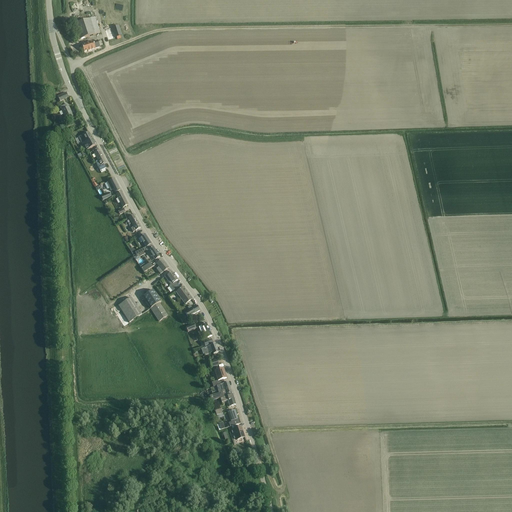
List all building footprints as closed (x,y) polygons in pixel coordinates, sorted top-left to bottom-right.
[(95,18),(79,23),(74,24),(80,40),(100,33),(95,18)] [(86,45),(82,46),(84,53),(88,52),(95,50),(95,49),(100,48),(98,41),(93,43),(93,42),(85,45),(86,45)] [(66,93),(62,95),(57,97),(60,102),(63,101),(62,99),(63,99),(68,97),(66,93)] [(67,104),(62,107),(60,108),(62,111),(61,111),(66,120),(73,117),(69,107),(68,107),(67,104)] [(81,137),(78,138),(85,151),(92,148),(96,146),(93,139),(91,140),(88,133),(84,135),(81,137)] [(99,151),(95,153),(94,154),(98,161),(95,163),(101,174),(106,171),(105,169),(106,168),(104,164),(106,163),(99,151)] [(125,174),(123,167),(116,169),(119,177),(125,174)] [(114,179),(113,180),(107,183),(110,190),(113,189),(115,193),(120,190),(114,179)] [(121,193),(117,195),(115,196),(118,200),(116,200),(118,204),(119,203),(122,208),(128,205),(121,193)] [(110,194),(105,196),(104,196),(100,198),(103,202),(111,198),(110,194)] [(129,218),(128,219),(133,228),(131,229),(133,233),(135,232),(136,231),(141,228),(133,216),(129,218)] [(141,238),(138,239),(141,244),(143,243),(146,248),(147,247),(151,245),(145,235),(141,238)] [(153,248),(149,251),(148,251),(155,260),(160,257),(153,248)] [(146,251),(145,251),(144,249),(134,254),(133,251),(131,252),(134,258),(146,251)] [(162,260),(158,263),(156,265),(159,268),(156,270),(160,275),(169,269),(162,260)] [(148,262),(140,268),(143,273),(151,267),(148,262)] [(171,272),(167,275),(165,277),(171,286),(169,287),(173,291),(179,287),(175,283),(178,281),(171,272)] [(183,288),(179,291),(176,293),(185,305),(192,300),(183,288)] [(153,291),(142,298),(159,322),(168,316),(159,303),(161,302),(153,291)] [(129,323),(144,313),(143,311),(140,313),(131,298),(119,306),(129,323)] [(197,307),(185,313),(188,318),(200,311),(197,307)] [(194,324),(186,328),(188,333),(196,329),(194,324)] [(206,324),(202,326),(200,326),(201,327),(199,328),(201,333),(203,332),(204,334),(206,339),(212,336),(206,324)] [(204,348),(201,349),(203,355),(204,354),(205,355),(209,354),(212,353),(213,355),(218,353),(217,351),(215,344),(210,346),(204,348)] [(218,386),(223,384),(224,383),(223,380),(227,378),(223,368),(215,371),(218,381),(212,383),(213,387),(218,386)] [(224,397),(223,395),(232,393),(228,382),(223,384),(218,386),(220,393),(210,396),(212,401),(214,401),(220,399),(224,397)] [(224,397),(220,399),(222,404),(227,402),(229,407),(236,405),(232,395),(226,397),(224,397)] [(230,412),(227,413),(231,423),(229,423),(230,427),(232,427),(238,425),(240,424),(239,420),(238,420),(235,410),(230,412)] [(238,425),(232,427),(233,430),(237,440),(244,438),(245,438),(241,427),(239,428),(238,425)]
